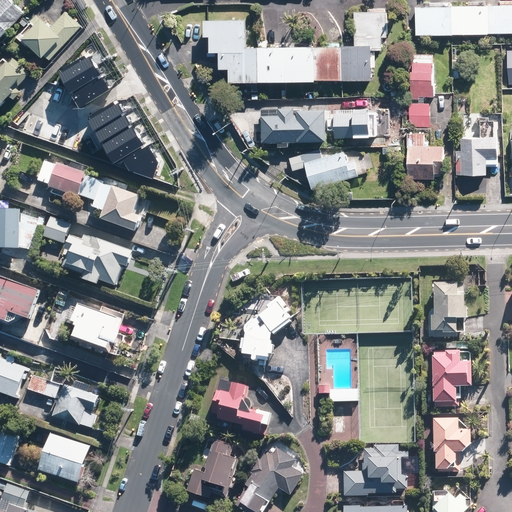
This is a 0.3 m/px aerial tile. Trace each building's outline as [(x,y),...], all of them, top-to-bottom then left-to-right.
[(4,0),(0,0),(0,31),(6,37),(31,11),(19,0),(6,0),(5,1),(4,0)] [(511,5),(419,7),(419,35),(511,33),(511,5)] [(393,11),(359,12),(360,43),(387,42),(386,34),(394,34),(393,11)] [(84,25),(70,13),(57,26),(49,18),(31,37),(50,54),(68,34),(72,38),(84,25)] [(252,48),(251,19),(213,20),(213,33),(219,32),(219,49),(252,48)] [(376,44),(352,45),(353,78),(377,77),(376,44)] [(320,45),(271,47),(272,79),(321,78),(320,45)] [(348,46),(324,47),(325,78),(349,77),(348,46)] [(266,50),(228,51),(228,65),(238,65),(238,79),(267,78),(266,50)] [(65,69),(71,80),(101,63),(95,52),(65,69)] [(438,55),(414,55),(412,98),(421,98),(421,93),(436,93),(438,55)] [(0,107),(18,88),(16,86),(30,71),(17,58),(4,72),(0,68),(0,107)] [(71,80),(77,91),(107,73),(101,63),(71,80)] [(77,91),(85,103),(114,85),(107,73),(77,91)] [(94,116),(101,128),(130,110),(123,99),(94,116)] [(431,102),(410,103),(410,126),(432,126),(431,102)] [(284,114),(267,114),(267,138),(330,137),(329,107),(303,108),(304,113),(297,113),(297,108),(284,109),(284,114)] [(357,114),(335,114),(336,135),(380,134),(380,108),(357,109),(357,114)] [(101,128),(108,140),(137,122),(130,110),(101,128)] [(108,140),(114,149),(143,131),(137,122),(108,140)] [(114,149),(119,158),(148,140),(143,131),(114,149)] [(499,134),(464,136),(464,148),(459,148),(460,175),(487,173),(487,166),(500,165),(499,134)] [(153,140),(129,155),(136,167),(159,174),(164,158),(153,140)] [(446,147),(411,145),(410,175),(437,176),(437,170),(445,170),(446,147)] [(298,168),(308,165),(315,187),(363,172),(358,158),(351,160),(348,149),(326,155),(323,147),(295,156),(298,168)] [(88,175),(62,165),(55,184),(82,193),(88,175)] [(141,198),(107,185),(99,207),(111,211),(110,215),(139,226),(143,216),(136,213),(141,198)] [(0,245),(24,246),(24,211),(0,210),(0,245)] [(72,224),(53,218),(48,235),(67,240),(72,224)] [(136,253),(77,234),(67,263),(121,281),(127,262),(132,264),(136,253)] [(45,292),(6,279),(3,285),(0,283),(0,313),(13,318),(17,309),(36,316),(45,292)] [(463,284),(436,285),(437,315),(436,315),(436,336),(464,335),(463,284)] [(296,318),(282,301),(252,325),(249,352),(274,355),(276,334),(296,318)] [(125,317),(86,303),(80,320),(87,322),(80,340),(122,355),(128,332),(123,329),(125,317)] [(474,351),(438,353),(440,405),(462,404),(462,385),(476,384),(474,351)] [(27,367),(0,357),(0,389),(18,395),(27,367)] [(61,386),(36,377),(32,389),(57,397),(61,386)] [(233,395),(221,391),(215,410),(227,413),(226,418),(270,430),(274,416),(244,408),(250,388),(236,384),(233,395)] [(102,397),(70,386),(61,414),(86,422),(92,404),(99,407),(102,397)] [(334,388),(332,388),(332,392),(332,401),(361,400),(361,388),(352,388),(334,388)] [(462,458),(461,450),(469,450),(478,440),(477,428),(461,429),(460,417),(439,418),(441,467),(452,467),(462,458)] [(21,433),(3,427),(0,435),(0,459),(11,464),(21,433)] [(93,450),(54,437),(44,466),(83,480),(93,450)] [(234,446),(218,442),(209,471),(198,468),(192,489),(214,496),(216,491),(229,496),(241,456),(232,453),(234,446)] [(410,449),(367,449),(367,472),(347,472),(347,494),(411,493),(410,449)] [(296,460),(279,450),(276,455),(273,453),(242,506),(251,511),(264,511),(281,484),(293,491),(304,473),(292,466),(296,460)] [(471,511),(469,510),(474,504),(457,488),(454,490),(435,491),(436,511),(471,511)] [(39,494),(37,502),(59,509),(61,501),(39,494)]
